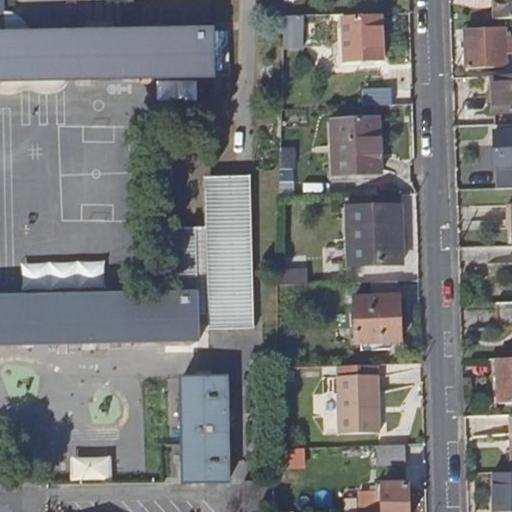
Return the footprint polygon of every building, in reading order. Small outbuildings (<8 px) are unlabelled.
[(0,0),(0,344),(198,340),(198,313),(208,313),(208,327),(253,326),(250,177),(204,179),(206,229),(171,230),(173,298),(144,298),(0,300),(0,86),(213,80),(215,80),(215,36),(144,37),(34,40),(32,34),(29,28),(26,24),(20,20),(13,18),(7,18),(6,0),(0,0)] [(511,0),(496,0),(497,18),(511,17),(511,0)] [(284,15),(283,45),(303,45),(302,15),(284,15)] [(344,61),(383,60),(382,18),(343,19),(344,61)] [(506,66),(506,27),(468,29),(469,67),(506,66)] [(511,75),(493,76),(495,115),(511,114),(511,75)] [(198,87),(158,88),(159,103),(198,102),(198,87)] [(365,107),(393,106),(393,89),(365,91),(365,107)] [(282,93),(282,109),(296,108),(297,93),(282,93)] [(381,174),(380,119),(334,120),(336,176),(381,174)] [(498,188),(511,187),(511,131),(497,132),(498,188)] [(403,262),(400,198),(378,198),(377,207),(349,208),(351,264),(403,262)] [(106,261),(21,264),(21,291),(107,289),(106,261)] [(400,281),(374,282),(374,296),(357,296),(358,340),(402,339),(400,281)] [(511,300),(500,301),(500,329),(511,328),(511,300)] [(511,357),(499,357),(500,401),(511,400),(511,357)] [(380,433),(379,375),(338,376),(340,433),(380,433)] [(228,480),(228,376),(187,376),(185,376),(186,480),(228,480)] [(406,444),(377,445),(377,463),(407,463),(406,444)] [(275,447),(274,462),(306,462),(306,447),(275,447)] [(511,511),(511,479),(496,480),(496,511),(511,511)] [(245,481),(243,511),(267,511),(268,482),(245,481)] [(407,511),(408,484),(376,483),(376,492),(364,492),(364,511),(407,511)]
